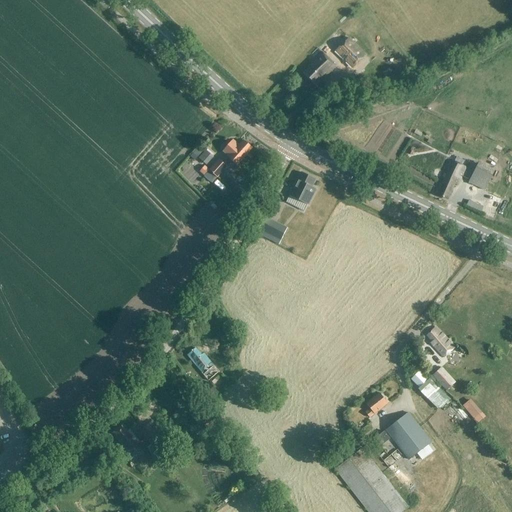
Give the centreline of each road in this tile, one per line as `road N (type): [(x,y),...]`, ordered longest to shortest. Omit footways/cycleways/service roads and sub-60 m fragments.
road 1 (unclassified): [(0,492),(156,360),(294,143)]
road 2 (secondary): [(511,247),(294,143)]
road 3 (secondary): [(294,143),(231,98),(125,0)]
